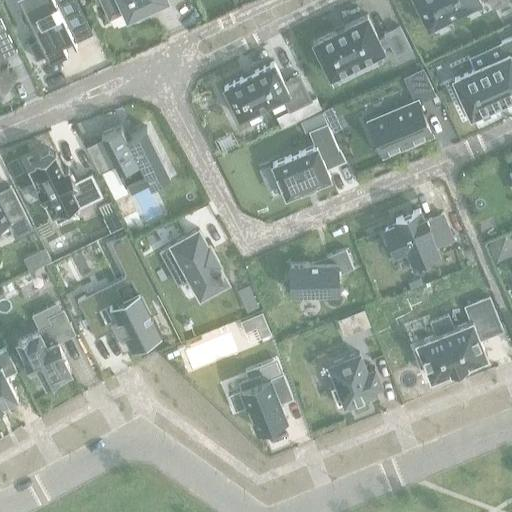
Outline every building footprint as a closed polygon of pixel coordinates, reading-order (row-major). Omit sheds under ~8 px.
[(76,0),(21,0),(39,38),(29,43),(37,59),(47,53),(50,58),(66,50),(64,46),(92,32),(76,0)] [(103,0),(110,14),(125,8),(128,15),(142,9),(142,11),(144,10),(143,8),(150,5),(150,7),(152,6),(151,5),(161,0),(103,0)] [(414,0),(428,27),(481,0),(480,0),(489,0),(493,7),(508,0),(507,0),(414,0)] [(367,14),(313,41),(314,43),(330,76),(384,50),(384,49),(383,46),(390,43),(397,58),(411,51),(399,26),(385,33),(386,36),(379,39),(367,14)] [(0,82),(13,76),(3,56),(17,50),(0,15),(0,82)] [(456,77),(454,78),(455,80),(456,80),(470,112),(471,115),(473,114),(473,113),(490,105),(491,106),(507,99),(506,98),(511,95),(511,36),(501,41),(507,54),(490,62),(489,61),(474,69),(456,77)] [(254,71),(224,86),(239,117),(282,96),(289,110),(294,107),(311,99),(310,99),(298,74),(284,81),(274,61),(254,71)] [(417,101),(369,121),(383,154),(431,133),(418,101),(433,93),(422,70),(406,78),(417,101)] [(311,99),(294,107),(300,118),(321,108),(316,97),(311,99)] [(315,145),(272,162),(286,195),(330,176),(322,157),(339,150),(327,122),(308,130),(315,145)] [(121,124),(101,134),(103,138),(115,161),(125,181),(145,171),(151,183),(170,174),(147,126),(146,126),(127,136),(121,124)] [(37,162),(30,165),(39,183),(45,196),(52,209),(52,211),(70,202),(73,208),(77,206),(102,194),(91,172),(74,180),(68,167),(63,169),(55,152),(53,153),(48,151),(40,155),(39,159),(37,161),(37,162)] [(0,226),(9,223),(15,236),(31,228),(10,185),(9,186),(11,190),(0,196),(0,194),(0,226)] [(397,223),(385,228),(390,240),(387,242),(392,253),(407,247),(414,264),(419,262),(420,264),(422,263),(421,261),(426,259),(425,257),(437,252),(435,245),(453,238),(442,213),(427,219),(426,215),(423,216),(419,208),(395,218),(397,223)] [(199,226),(173,241),(201,292),(227,277),(218,260),(219,259),(209,242),(208,242),(199,226)] [(85,295),(77,299),(84,312),(83,313),(95,337),(111,329),(112,328),(113,328),(122,329),(129,325),(136,339),(156,329),(159,328),(152,313),(164,307),(126,232),(125,233),(137,258),(124,264),(132,280),(131,280),(138,293),(125,300),(118,286),(111,290),(111,289),(87,301),(85,295)] [(326,261),(290,262),(291,292),(338,291),(338,273),(353,267),(346,247),(326,255),(326,261)] [(45,248),(23,258),(29,269),(50,260),(45,248)] [(249,285),(238,289),(247,312),(258,307),(249,285)] [(419,347),(414,349),(421,366),(426,364),(426,365),(431,375),(430,375),(431,378),(433,377),(433,376),(451,369),(451,370),(467,363),(485,356),(487,355),(486,353),(480,338),(502,329),(489,296),(465,305),(471,320),(453,327),(448,314),(431,321),(436,334),(419,341),(418,340),(416,341),(417,343),(418,343),(419,347)] [(64,352),(58,340),(74,332),(63,309),(49,316),(52,323),(30,334),(17,340),(25,355),(25,356),(31,368),(37,365),(46,383),(59,377),(59,376),(70,370),(62,353),(64,352)] [(364,309),(350,314),(356,329),(369,324),(364,309)] [(0,406),(2,405),(3,405),(3,404),(15,398),(16,398),(18,397),(17,396),(16,396),(6,375),(17,369),(6,347),(0,349),(0,406)] [(380,383),(374,367),(366,370),(359,352),(330,364),(338,384),(331,387),(338,404),(346,401),(349,409),(370,400),(367,393),(374,390),(373,386),(380,383)] [(241,388),(228,393),(235,410),(248,405),(257,429),(286,418),(280,402),(293,397),(283,372),(263,380),(260,372),(249,376),(238,380),(241,388)]
